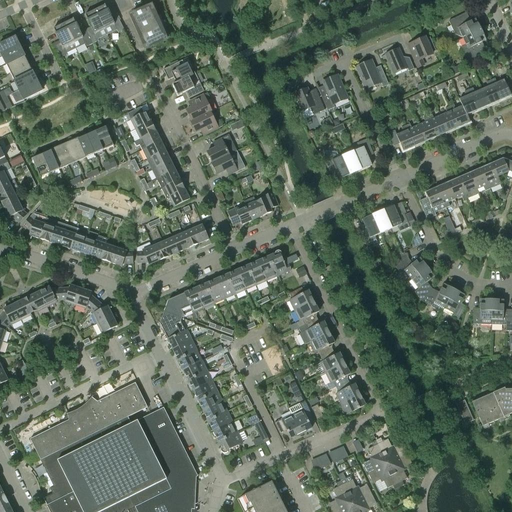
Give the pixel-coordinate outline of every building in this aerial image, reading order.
[(95,11),(107,35),(116,31),(118,34),(124,31),(118,19),(113,22),(105,5),(104,6),(95,11)] [(136,27),(156,17),(151,6),(130,16),(136,27)] [(107,35),(95,11),(85,15),(92,30),(86,33),(92,44),(98,41),(98,40),(107,35)] [(477,24),(475,20),(469,23),(464,14),(448,22),(455,35),(462,39),(481,30),(478,24),(477,24)] [(162,28),(156,17),(136,27),(141,38),(162,28)] [(72,20),(63,24),(75,49),(85,45),(86,47),(92,44),(86,33),(81,35),(73,19),(72,19),(72,20)] [(75,49),(63,24),(54,29),(53,29),(60,44),(55,46),(61,58),(67,55),(66,54),(75,49)] [(167,39),(162,28),(141,38),(146,49),(167,39)] [(462,39),(465,45),(461,47),(466,57),(477,51),(475,46),(485,41),(483,36),(484,35),(481,30),(462,39)] [(15,38),(0,45),(0,57),(2,56),(19,47),(15,38)] [(419,40),(412,43),(413,44),(413,43),(417,52),(411,55),(417,68),(423,66),(421,60),(432,55),(424,38),(424,39),(419,42),(419,40)] [(341,46),(328,51),(333,62),(345,57),(341,46)] [(19,47),(2,56),(6,65),(24,56),(19,47)] [(409,58),(403,61),(398,49),(385,55),(393,74),(406,69),(408,72),(413,69),(409,58)] [(24,56),(6,65),(10,74),(28,65),(24,56)] [(92,61),(86,64),(89,72),(96,70),(92,61)] [(187,71),(186,70),(182,61),(177,63),(177,62),(169,65),(170,67),(163,70),(168,81),(177,76),(187,71)] [(383,73),(377,75),(371,61),(355,68),(365,90),(380,83),(382,88),(388,86),(383,73)] [(28,65),(10,74),(14,82),(32,73),(28,65)] [(192,68),(186,70),(187,71),(177,76),(180,81),(195,74),(192,68)] [(460,68),(456,69),(451,71),(453,76),(462,72),(460,68)] [(37,82),(32,73),(14,82),(19,91),(37,82)] [(195,74),(180,81),(172,85),(177,96),(185,93),(200,85),(195,74)] [(327,111),(334,108),(333,105),(347,99),(337,76),(322,82),(327,94),(321,96),(327,111)] [(492,85),(499,103),(505,100),(505,99),(510,97),(503,80),(496,84),(494,79),(490,81),(492,85)] [(486,83),(487,87),(481,90),(488,107),(493,104),(494,105),(499,103),(492,85),(490,81),(486,83)] [(41,91),(37,82),(19,91),(23,100),(41,91)] [(203,92),(200,85),(185,93),(188,99),(203,92)] [(311,98),(307,89),(295,94),(302,112),(309,109),(312,116),(324,111),(318,97),(313,99),(311,98)] [(481,90),(474,93),(472,89),(468,91),(477,112),(483,110),(483,109),(488,107),(481,90)] [(465,97),(459,100),(462,107),(466,116),(471,114),(472,115),(477,112),(468,91),(464,92),(465,97)] [(205,101),(206,102),(210,99),(207,93),(191,101),(194,107),(205,101)] [(205,101),(194,107),(186,111),(188,116),(187,117),(189,122),(188,123),(211,112),(206,102),(205,101)] [(462,107),(455,110),(453,105),(449,107),(459,129),(464,127),(464,126),(469,123),(466,116),(462,107)] [(459,129),(449,107),(445,109),(447,114),(440,116),(447,133),(452,131),(453,132),(459,129)] [(385,109),(379,111),(382,118),(388,116),(385,109)] [(146,112),(131,119),(130,120),(135,130),(151,122),(146,112)] [(211,112),(188,123),(189,124),(191,128),(192,128),(195,133),(203,129),(206,135),(222,127),(219,121),(215,123),(210,113),(211,112)] [(431,115),(427,117),(436,139),(442,136),(442,135),(447,133),(440,116),(433,119),(431,115)] [(425,123),(418,126),(425,142),(430,140),(431,141),(436,139),(427,117),(423,119),(425,123)] [(155,132),(151,122),(135,130),(140,140),(141,139),(155,132)] [(330,129),(333,135),(345,130),(342,124),(330,129)] [(418,126),(411,129),(409,124),(405,126),(407,131),(414,148),(420,146),(420,145),(425,142),(418,126)] [(403,133),(396,135),(394,131),(388,134),(393,147),(399,144),(403,152),(408,150),(409,151),(414,148),(407,131),(405,126),(401,128),(403,133)] [(95,132),(103,151),(112,146),(113,147),(113,146),(105,128),(95,132)] [(103,151),(95,132),(86,136),(94,154),(103,151)] [(141,139),(140,140),(134,143),(136,147),(139,146),(142,151),(160,141),(155,132),(141,139)] [(216,141),(218,147),(206,153),(212,164),(211,164),(229,155),(237,152),(228,135),(216,141)] [(86,136),(77,140),(85,158),(94,154),(86,136)] [(85,158),(77,140),(68,144),(76,162),(85,158)] [(358,150),(352,152),(360,171),(362,170),(362,171),(369,168),(369,167),(371,166),(366,155),(372,152),(366,140),(356,144),(358,150)] [(165,151),(160,141),(142,151),(146,160),(151,158),(165,151)] [(76,162),(68,144),(60,147),(68,166),(76,162)] [(60,147),(51,151),(59,170),(68,166),(60,147)] [(51,151),(42,155),(50,173),(59,170),(51,151)] [(170,161),(165,151),(151,158),(146,160),(151,170),(156,168),(170,161)] [(342,157),(338,158),(336,153),(324,151),(323,158),(329,171),(334,169),(339,180),(341,179),(342,180),(349,177),(348,176),(350,175),(342,157)] [(237,152),(229,155),(211,164),(216,176),(226,171),(228,176),(245,168),(239,157),(237,152)] [(352,152),(342,157),(350,175),(360,171),(352,152)] [(50,173),(42,155),(32,159),(40,178),(50,173)] [(491,163),(491,164),(498,180),(499,180),(497,177),(508,172),(511,173),(511,157),(509,158),(508,158),(507,159),(506,161),(502,159),(497,161),(496,161),(491,163)] [(175,170),(170,161),(156,168),(160,177),(175,170)] [(498,180),(491,164),(486,166),(485,165),(480,168),(487,185),(489,190),(500,185),(498,180)] [(474,171),(469,174),(476,190),(483,187),(485,192),(489,190),(487,185),(480,168),(474,170),(474,171)] [(160,177),(161,178),(156,180),(161,189),(164,188),(179,180),(175,170),(160,177)] [(5,171),(3,172),(0,173),(0,185),(8,182),(10,181),(5,171)] [(476,190),(469,174),(464,176),(463,175),(458,177),(465,195),(467,199),(478,194),(476,190)] [(452,181),(447,183),(454,200),(461,197),(463,201),(467,199),(465,195),(458,177),(452,180),(452,181)] [(13,180),(10,181),(8,182),(0,185),(0,197),(13,192),(13,191),(14,190),(18,189),(13,180)] [(179,180),(164,188),(168,198),(184,190),(179,180)] [(441,184),(436,187),(443,204),(445,209),(449,207),(447,203),(454,200),(447,183),(442,185),(441,184)] [(425,193),(428,201),(422,204),(428,216),(434,213),(432,209),(439,206),(441,211),(445,209),(443,204),(436,187),(430,189),(430,190),(425,193)] [(13,192),(0,197),(0,201),(3,208),(19,200),(14,190),(13,191),(13,192)] [(189,200),(184,190),(168,198),(173,208),(189,200)] [(272,193),(254,201),(261,217),(272,212),(270,209),(278,206),(272,193)] [(24,210),(19,200),(3,208),(8,218),(11,217),(19,224),(27,215),(23,211),(24,210)] [(255,202),(245,207),(251,221),(261,217),(254,201),(255,202)] [(251,221),(245,207),(244,205),(227,213),(232,226),(240,223),(241,226),(251,221)] [(401,225),(398,217),(393,206),(391,207),(391,206),(384,209),(384,210),(383,211),(391,229),(397,227),(401,225)] [(391,229),(383,211),(372,216),(380,234),(391,229)] [(39,239),(46,219),(47,217),(34,213),(22,226),(30,233),(29,236),(39,239)] [(401,225),(397,227),(399,232),(409,228),(407,223),(413,221),(410,213),(404,216),(404,215),(398,217),(401,225)] [(361,220),(365,227),(359,230),(366,246),(377,242),(374,237),(380,234),(372,216),(371,216),(370,215),(363,218),(364,219),(361,220)] [(56,222),(46,219),(39,239),(49,243),(56,222)] [(61,224),(56,222),(49,243),(60,246),(65,231),(67,226),(61,224)] [(191,228),(198,244),(208,240),(201,224),(191,228)] [(67,226),(60,246),(70,250),(77,229),(67,226)] [(191,228),(181,232),(188,249),(198,244),(191,228)] [(77,229),(70,250),(80,253),(87,233),(77,229)] [(447,232),(444,233),(447,238),(456,234),(454,230),(454,229),(447,232)] [(87,232),(87,233),(80,253),(90,257),(95,242),(98,235),(87,232)] [(181,232),(171,237),(172,238),(178,253),(188,249),(181,232)] [(178,253),(172,238),(162,243),(168,257),(178,253)] [(168,257),(162,243),(161,241),(150,246),(151,248),(152,247),(158,262),(168,257)] [(106,245),(95,242),(90,257),(101,260),(106,245)] [(106,243),(106,245),(101,260),(111,264),(113,256),(116,247),(106,243)] [(152,247),(151,248),(150,246),(149,243),(136,249),(137,264),(147,263),(148,266),(158,262),(152,247)] [(127,250),(116,247),(113,256),(111,264),(121,267),(122,264),(133,264),(132,252),(126,252),(127,250)] [(274,255),(268,258),(276,277),(287,272),(281,258),(281,257),(281,256),(282,256),(282,255),(281,254),(281,253),(280,252),(279,252),(278,251),(277,251),(276,252),(275,252),(275,253),(274,253),(274,254),(274,255)] [(419,258),(410,266),(406,261),(404,255),(391,261),(394,266),(400,274),(404,271),(411,280),(427,267),(424,262),(423,263),(419,258)] [(268,258),(257,262),(266,281),(276,277),(268,258)] [(374,268),(381,265),(378,260),(372,263),(374,268)] [(257,262),(247,267),(255,286),(266,281),(257,262)] [(255,286),(247,267),(236,271),(245,291),(255,286)] [(427,267),(411,280),(418,289),(414,292),(421,301),(430,291),(425,284),(434,277),(431,273),(431,272),(427,267)] [(303,268),(297,270),(301,277),(306,274),(303,268)] [(245,291),(236,271),(226,276),(234,295),(245,291)] [(226,276),(216,280),(224,300),(234,295),(226,276)] [(224,300),(216,280),(205,285),(214,304),(224,300)] [(214,304),(205,285),(195,289),(203,309),(214,304)] [(438,295),(430,291),(421,301),(436,309),(438,305),(444,308),(454,289),(448,286),(448,287),(443,285),(438,295)] [(69,288),(59,289),(60,301),(65,301),(64,302),(75,306),(80,289),(70,286),(69,288)] [(60,301),(59,289),(50,290),(49,287),(39,292),(47,308),(57,303),(56,301),(60,301)] [(289,294),(291,299),(289,301),(294,311),(314,301),(313,300),(310,297),(308,291),(304,293),(301,288),(289,294)] [(91,293),(80,289),(75,306),(85,309),(86,308),(89,311),(97,302),(90,295),(91,293)] [(195,289),(184,294),(192,312),(192,313),(203,309),(195,289)] [(460,292),(454,289),(444,308),(454,313),(452,318),(457,321),(464,309),(458,306),(464,296),(459,293),(460,292)] [(47,308),(39,292),(29,297),(37,313),(47,308)] [(168,301),(163,313),(181,319),(182,316),(192,312),(184,294),(168,301)] [(491,320),(491,299),(485,299),(485,300),(480,300),(479,312),(473,312),(472,325),(479,325),(491,325),(491,320)] [(491,299),(491,320),(491,325),(505,326),(505,332),(511,332),(511,316),(511,313),(511,310),(503,310),(503,301),(498,301),(498,300),(491,299)] [(23,300),(13,305),(21,320),(31,315),(23,300)] [(314,301),(294,311),(299,322),(302,320),(304,326),(317,320),(314,314),(318,312),(315,307),(314,302),(314,301)] [(104,308),(97,302),(89,311),(93,314),(91,315),(96,325),(112,317),(107,307),(104,308)] [(4,312),(0,317),(0,321),(7,327),(10,324),(11,325),(21,320),(13,305),(3,310),(4,312)] [(181,319),(163,313),(159,324),(167,340),(184,331),(180,322),(181,319)] [(112,317),(96,325),(101,334),(117,327),(112,317)] [(302,335),(300,336),(305,345),(309,343),(328,333),(323,323),(319,324),(317,320),(304,326),(299,328),(302,335)] [(186,331),(184,331),(167,340),(172,350),(191,341),(186,331)] [(328,333),(309,343),(315,353),(317,352),(320,357),(332,351),(330,346),(334,344),(328,333)] [(191,341),(172,350),(177,361),(196,351),(191,341)] [(201,361),(196,351),(177,361),(182,371),(201,361)] [(320,357),(322,362),(320,363),(325,374),(345,364),(344,363),(341,359),(339,354),(335,356),(332,351),(320,357)] [(201,361),(182,371),(188,381),(207,372),(201,361)] [(345,365),(345,364),(325,374),(330,384),(333,383),(335,388),(348,382),(345,377),(349,375),(346,369),(345,365)] [(0,384),(9,380),(4,370),(0,372),(0,384)] [(212,382),(207,372),(188,381),(193,391),(212,382)] [(302,380),(299,372),(294,375),(298,382),(302,380)] [(279,379),(274,381),(278,387),(283,385),(279,379)] [(212,382),(193,391),(198,402),(217,392),(212,382)] [(335,388),(338,393),(335,394),(340,405),(360,395),(360,394),(357,391),(354,385),(350,387),(348,382),(335,388)] [(137,422),(163,408),(131,424),(127,418),(147,408),(135,384),(97,402),(91,398),(90,399),(89,401),(86,403),(85,404),(83,406),(80,408),(77,410),(75,411),(73,412),(70,413),(67,414),(68,421),(30,440),(40,460),(105,429),(108,436),(137,422)] [(482,427),(497,421),(511,414),(511,390),(505,390),(504,389),(471,403),(482,427)] [(217,392),(198,402),(203,412),(222,402),(217,392)] [(361,396),(360,395),(340,405),(346,415),(365,406),(362,400),(361,396)] [(316,399),(308,402),(310,407),(318,403),(316,399)] [(464,401),(455,404),(464,425),(473,421),(464,401)] [(227,412),(222,402),(203,412),(208,422),(227,412)] [(314,422),(308,410),(304,402),(288,410),(291,415),(301,434),(311,429),(309,425),(314,422)] [(317,406),(311,408),(317,421),(323,418),(317,406)] [(163,408),(137,422),(170,490),(134,508),(136,511),(191,511),(191,510),(194,510),(196,478),(197,477),(163,408)] [(227,412),(208,422),(213,432),(232,423),(227,412)] [(256,415),(247,419),(250,426),(253,425),(259,422),(256,415)] [(291,415),(281,420),(274,424),(280,436),(287,432),(290,439),(301,434),(291,415)] [(233,424),(232,423),(213,432),(218,442),(237,433),(236,432),(242,429),(238,421),(233,424)] [(105,429),(40,460),(53,487),(49,489),(52,495),(43,499),(46,506),(73,493),(82,511),(136,511),(134,508),(170,490),(137,422),(108,436),(105,429)] [(259,422),(253,425),(260,438),(265,435),(259,422)] [(242,443),(237,433),(218,442),(221,448),(220,450),(221,453),(223,454),(225,454),(227,453),(228,451),(242,443)] [(380,439),(375,441),(387,464),(407,455),(403,447),(401,448),(400,446),(394,448),(391,447),(387,440),(382,442),(380,439)] [(354,442),(358,451),(363,449),(358,440),(354,442)] [(371,443),(373,447),(367,450),(371,457),(370,460),(364,463),(365,466),(364,467),(367,474),(387,464),(375,441),(371,443)] [(334,462),(349,457),(345,446),(330,452),(334,462)] [(407,455),(387,464),(399,488),(403,485),(402,482),(407,479),(403,472),(404,468),(410,465),(409,463),(410,462),(407,455)] [(399,488),(387,464),(367,474),(371,481),(373,480),(374,483),(380,480),(383,481),(387,489),(392,486),(394,490),(399,488)] [(347,483),(345,479),(342,474),(337,476),(340,482),(352,505),(371,495),(368,488),(366,489),(365,486),(359,489),(356,488),(352,480),(347,483)] [(251,492),(244,496),(236,500),(242,511),(282,511),(276,498),(278,497),(271,482),(255,490),(253,490),(251,492)] [(335,484),(337,488),(332,490),(336,498),(335,501),(329,504),(330,507),(328,508),(330,511),(337,511),(352,505),(340,482),(335,484)] [(82,511),(73,493),(46,506),(49,511),(82,511)] [(371,495),(352,505),(355,511),(367,511),(369,509),(375,506),(373,503),(375,502),(371,495)] [(0,502),(0,511),(6,511),(11,510),(5,500),(0,502)]
